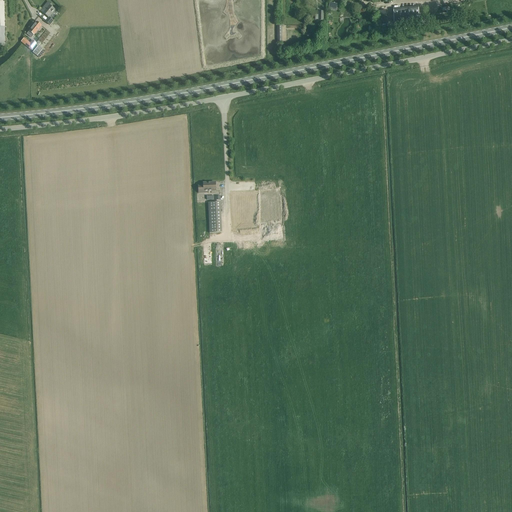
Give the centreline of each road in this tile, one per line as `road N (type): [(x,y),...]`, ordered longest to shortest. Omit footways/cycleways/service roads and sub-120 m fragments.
road 1 (primary): [(0,118),(134,102),(511,27)]
road 2 (unclassified): [(0,129),(197,102),(511,39)]
